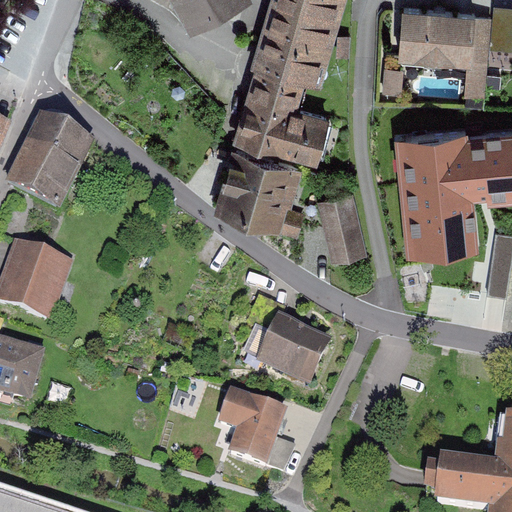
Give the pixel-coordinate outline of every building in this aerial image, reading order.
[(182,0),(176,3),(191,30),(210,20),(208,16),(237,0),(182,0)] [(276,0),(240,138),(315,159),(327,118),(305,111),(336,0),(276,0)] [(494,16),(406,8),(401,52),(490,60),(494,16)] [(391,62),(388,89),(402,91),(406,64),(391,62)] [(93,146),(45,121),(11,186),(59,213),(93,146)] [(511,133),(412,144),(423,248),(478,242),(473,198),(511,193),(511,133)] [(238,151),(219,210),(298,235),(303,215),(283,209),(295,167),(238,151)] [(364,252),(351,196),(322,202),(335,259),(364,252)] [(68,262),(22,245),(2,302),(47,319),(68,262)] [(328,343),(280,322),(262,362),(310,383),(328,343)] [(257,325),(250,354),(263,356),(269,328),(257,325)] [(41,357),(0,344),(0,403),(12,407),(16,394),(28,398),(41,357)] [(232,453),(284,473),(296,448),(275,440),(284,414),(233,396),(223,424),(240,431),(232,453)] [(511,511),(511,421),(507,421),(501,468),(440,460),(434,503),(496,511),(511,511)] [(77,511),(0,486),(0,511),(77,511)]
